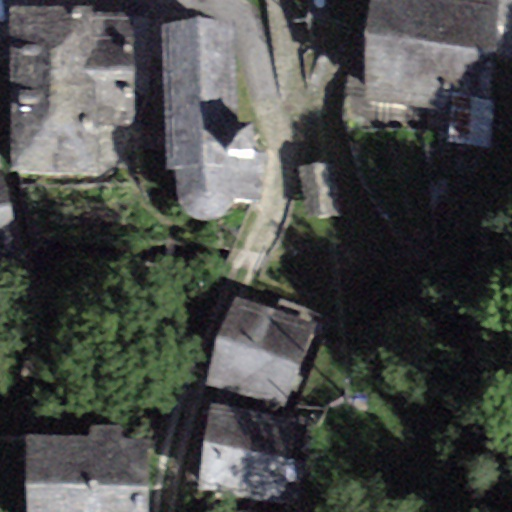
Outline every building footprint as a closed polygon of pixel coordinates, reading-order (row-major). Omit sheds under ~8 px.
[(371,0),(366,46),(487,60),(493,0),(371,0)] [(91,7),(9,7),(9,174),(138,174),(138,127),(150,126),(149,16),(91,16),(91,7)] [(230,22),(163,24),(165,168),(174,165),(177,195),(185,212),(195,218),(208,221),(221,218),(229,209),(233,201),(261,201),(254,122),(237,123),(230,22)] [(487,60),(366,46),(358,116),(479,130),(487,60)] [(0,203),(0,253),(10,252),(0,203)] [(316,322),(234,300),(203,384),(294,402),(316,322)] [(300,413),(209,403),(199,491),(291,501),(300,413)] [(144,511),(145,437),(27,437),(27,511),(144,511)]
